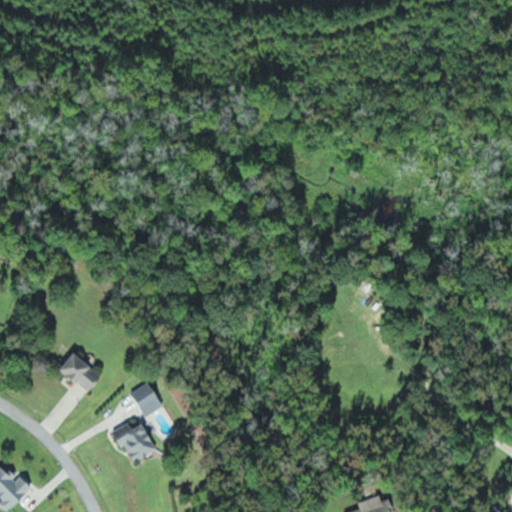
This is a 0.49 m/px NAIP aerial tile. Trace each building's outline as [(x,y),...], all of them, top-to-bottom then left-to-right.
[(105,374),(77,351),(64,368),(92,391),(105,374)] [(147,415),(165,406),(154,381),(135,389),(147,415)] [(115,432),(139,462),(161,445),(143,422),(137,427),(131,420),(115,432)] [(11,511),(33,486),(4,462),(0,466),(0,503),(10,511),(11,511)] [(361,502),(363,508),(348,511),(396,511),(391,494),(361,502)]
